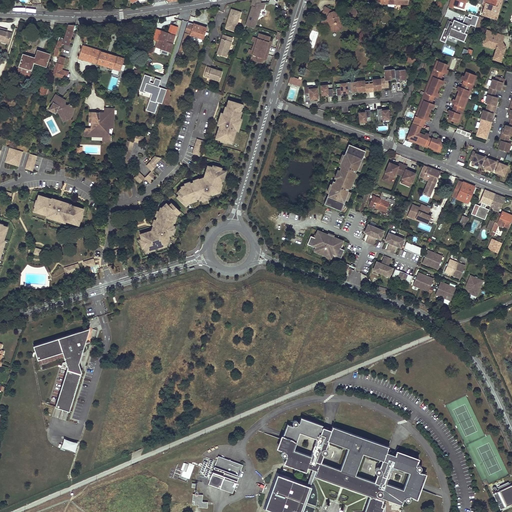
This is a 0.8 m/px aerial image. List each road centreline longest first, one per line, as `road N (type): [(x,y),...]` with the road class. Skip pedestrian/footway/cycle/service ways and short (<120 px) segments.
road 1 (tertiary): [(511,428),(472,357),(445,329),(402,304),(254,256)]
road 2 (tertiary): [(0,320),(207,255)]
road 3 (secondary): [(0,12),(78,17),(162,9)]
road 4 (residential): [(446,0),(387,145)]
road 5 (residential): [(387,145),(511,192)]
road 6 (unclassified): [(271,104),(234,224)]
road 7 (residential): [(271,104),(387,145)]
